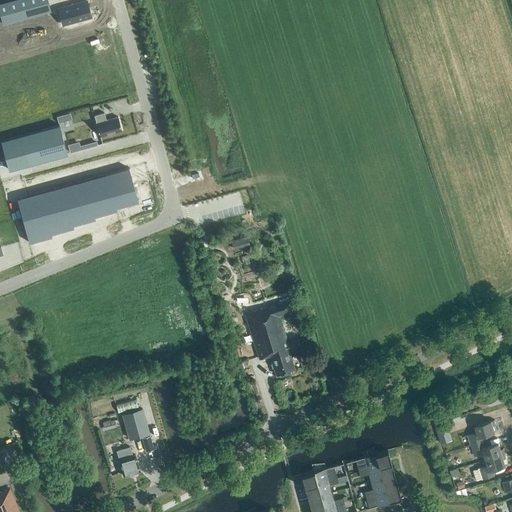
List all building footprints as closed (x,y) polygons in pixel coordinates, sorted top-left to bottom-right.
[(11,0),(0,3),(0,15),(2,24),(51,11),(47,0),(11,0)] [(88,0),(65,7),(69,23),(92,16),(88,0)] [(70,113),(56,117),(58,123),(72,120),(70,113)] [(104,114),(94,116),(99,136),(121,131),(118,118),(106,121),(104,114)] [(60,125),(2,141),(10,170),(68,154),(60,125)] [(79,142),(68,145),(70,153),(81,150),(79,142)] [(116,207),(138,201),(129,168),(17,199),(29,243),(52,237),(51,234),(73,228),(72,225),(95,219),(94,216),(116,210),(116,207)] [(232,241),(234,249),(249,244),(246,236),(232,241)] [(276,375),(294,369),(288,350),(297,347),(295,340),(286,343),(278,315),(294,310),(291,300),(275,305),(276,306),(268,309),(268,307),(245,315),(259,359),(270,356),(276,375)] [(228,302),(220,305),(224,316),(232,314),(228,302)] [(142,411),(123,416),(130,440),(149,435),(142,411)] [(104,431),(116,427),(114,420),(102,424),(104,431)] [(471,446),(483,442),(482,436),(495,432),(493,425),(495,424),(494,420),(475,426),(477,432),(468,435),(471,446)] [(439,428),(441,441),(452,439),(450,426),(439,428)] [(145,452),(154,450),(150,436),(142,438),(145,452)] [(486,459),(505,454),(503,449),(500,450),(498,443),(485,448),(483,442),(471,446),(474,456),(481,454),(483,460),(486,459)] [(132,456),(130,447),(116,451),(123,476),(140,471),(135,455),(132,456)] [(391,463),(387,451),(355,460),(358,472),(359,472),(391,463)] [(506,458),(505,454),(486,459),(483,460),(484,467),(478,469),(473,471),(476,481),(494,475),(492,470),(505,466),(503,459),(506,458)] [(391,463),(359,472),(358,472),(360,477),(368,475),(370,482),(394,475),(391,463)] [(337,479),(333,466),(301,475),(304,488),(337,479)] [(365,496),(398,487),(394,475),(370,482),(372,489),(364,492),(365,496)] [(308,499),(330,493),(331,493),(332,493),(330,485),(338,483),(337,479),(304,488),(308,499)] [(511,479),(503,482),(506,493),(511,490),(511,479)] [(456,483),(458,490),(465,487),(463,481),(456,483)] [(398,487),(365,496),(369,509),(401,499),(398,487)] [(19,511),(10,489),(0,492),(0,511),(19,511)] [(331,493),(330,493),(308,499),(311,511),(341,503),(344,502),(342,498),(334,500),(332,493),(331,493)] [(346,511),(344,502),(341,503),(311,511),(346,511)]
